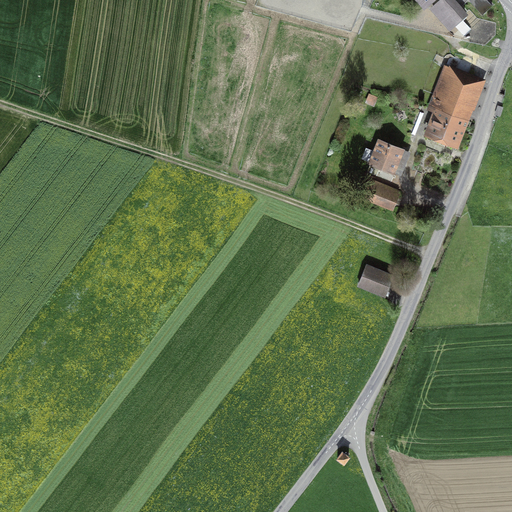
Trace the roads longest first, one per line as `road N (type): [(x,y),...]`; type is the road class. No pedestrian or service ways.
road 1 (unclassified): [(283,511),(382,374),(511,45)]
road 2 (track): [(0,110),(430,258)]
